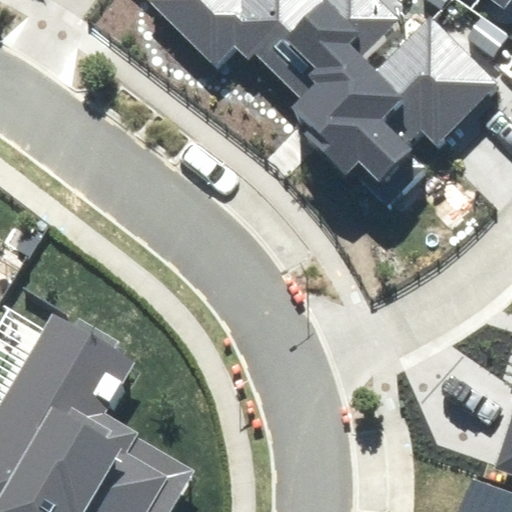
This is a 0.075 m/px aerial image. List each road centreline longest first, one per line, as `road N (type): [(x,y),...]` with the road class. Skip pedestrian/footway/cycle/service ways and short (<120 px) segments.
road 1 (residential): [(0,92),(42,112),(161,205),(259,296),(301,372)]
road 2 (residential): [(301,372),(511,252)]
road 3 (residential): [(301,372),(318,487),(314,511)]
